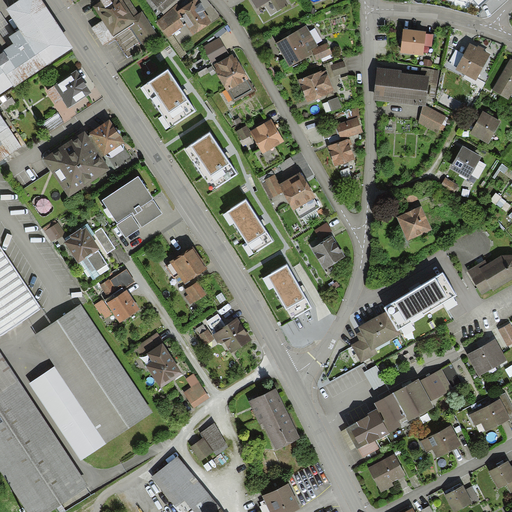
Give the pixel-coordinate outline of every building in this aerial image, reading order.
[(41,0),(19,0),(6,9),(19,30),(14,33),(9,36),(14,43),(8,47),(4,50),(5,52),(0,55),(0,161),(23,147),(0,113),(0,94),(13,86),(14,88),(74,48),(41,0)] [(100,0),(101,2),(93,6),(113,37),(129,27),(145,50),(160,39),(142,12),(139,14),(129,0),(100,0)] [(151,0),(162,12),(176,0),(151,0)] [(212,23),(195,0),(183,0),(172,8),(185,26),(193,36),(212,23)] [(251,0),(257,9),(264,4),(271,0),(278,11),(289,4),(286,0),(251,0)] [(264,4),(271,15),(278,11),(271,0),(264,4)] [(172,8),(157,22),(169,38),(185,26),(172,8)] [(14,33),(0,12),(0,34),(8,47),(14,43),(9,36),(14,33)] [(306,25),(276,44),(290,67),(313,53),(312,50),(319,46),(306,25)] [(426,32),(403,29),(401,53),(423,56),(425,46),(426,34),(426,32)] [(4,50),(8,47),(0,34),(0,55),(5,52),(4,50)] [(433,34),(426,34),(425,46),(432,46),(433,34)] [(229,54),(220,38),(203,47),(212,63),(229,54)] [(332,55),(327,43),(319,46),(312,50),(313,53),(317,61),(332,55)] [(477,47),(470,43),(464,54),(457,67),(456,70),(476,81),(490,54),(484,51),(477,47)] [(457,67),(464,54),(456,50),(448,63),(457,67)] [(216,68),(214,69),(234,103),(255,91),(236,58),(235,58),(233,54),(214,64),(216,68)] [(511,59),(510,59),(492,90),(508,99),(511,93),(511,59)] [(332,61),(323,64),(326,70),(329,78),(334,76),(331,65),(333,64),(332,61)] [(333,64),(331,65),(334,76),(348,72),(345,61),(333,64)] [(402,70),(377,67),(373,101),(423,106),(426,106),(426,105),(428,83),(429,76),(421,75),(401,73),(402,70)] [(422,68),(421,75),(429,76),(428,83),(437,84),(440,71),(422,68)] [(77,70),(54,85),(54,86),(63,99),(69,108),(91,93),(77,70)] [(184,93),(168,70),(143,86),(171,128),(196,111),(184,93)] [(326,70),(298,80),(307,104),(327,97),(327,98),(335,95),(329,78),(326,70)] [(56,104),(63,99),(54,86),(47,90),(56,104)] [(338,97),(328,100),(332,111),(342,107),(338,97)] [(426,106),(423,106),(418,123),(438,133),(447,117),(426,105),(426,106)] [(346,110),(347,119),(359,117),(358,108),(346,110)] [(501,121),(483,111),(470,134),(489,144),(501,121)] [(64,122),(58,113),(42,123),(48,132),(64,122)] [(358,117),(336,125),(341,139),(363,132),(358,117)] [(250,131),(249,132),(252,136),(262,154),(284,141),(271,119),(250,131)] [(110,120),(89,133),(90,135),(104,156),(106,155),(123,144),(125,143),(110,120)] [(250,131),(247,125),(236,131),(241,141),(252,136),(249,132),(250,131)] [(104,156),(90,135),(88,136),(85,131),(43,159),(69,197),(110,170),(102,157),(104,156)] [(189,146),(185,149),(213,190),(238,174),(225,156),(210,133),(190,147),(189,146)] [(350,138),(328,146),(335,167),(356,160),(354,153),(352,153),(350,145),(352,144),(350,138)] [(124,145),(123,144),(106,155),(107,156),(112,157),(123,150),(124,145)] [(482,156),(463,145),(449,168),(469,179),(482,156)] [(280,184),(272,171),(259,178),(270,199),(282,192),(278,185),(280,184)] [(282,192),(293,211),(295,209),(301,219),(303,217),(315,210),(320,208),(314,198),(315,198),(300,172),(280,184),(278,185),(282,192)] [(138,176),(102,200),(117,223),(133,213),(134,215),(142,210),(141,208),(140,208),(153,199),(138,176)] [(459,185),(446,177),(439,188),(453,195),(459,185)] [(422,199),(418,189),(402,195),(406,205),(422,199)] [(511,205),(496,194),(490,199),(506,212),(511,205)] [(154,200),(141,208),(142,210),(134,215),(142,227),(162,214),(154,200)] [(262,224),(246,200),(227,213),(248,246),(249,245),(254,254),(273,242),(262,224)] [(421,206),(397,217),(407,241),(432,230),(421,206)] [(319,216),(315,210),(303,217),(307,224),(319,216)] [(140,229),(131,215),(117,224),(125,238),(140,229)] [(65,233),(58,222),(45,232),(52,242),(65,233)] [(333,232),(327,223),(313,231),(319,240),(333,232)] [(81,228),(82,230),(86,228),(92,236),(95,235),(87,224),(81,228)] [(81,228),(70,236),(71,238),(64,242),(78,263),(81,262),(87,257),(97,272),(107,265),(98,251),(100,249),(92,236),(86,228),(82,230),(81,228)] [(116,248),(102,228),(94,233),(95,234),(95,235),(108,254),(116,248)] [(345,257),(332,236),(312,249),(324,269),(345,257)] [(0,471),(26,511),(50,511),(89,486),(0,352),(0,336),(41,308),(0,246),(0,471)] [(193,247),(170,262),(184,284),(208,269),(193,247)] [(486,260),(468,271),(482,295),(492,289),(493,291),(511,279),(511,255),(501,256),(488,263),(486,260)] [(97,272),(87,257),(81,262),(93,280),(100,276),(97,272)] [(110,269),(107,265),(97,272),(100,276),(110,269)] [(301,289),(288,265),(267,277),(287,311),(292,319),(312,308),(301,289)] [(110,280),(109,279),(100,285),(107,297),(117,290),(123,287),(124,288),(135,281),(127,268),(110,280)] [(443,273),(384,307),(386,311),(358,327),(361,331),(356,334),(360,340),(351,345),(361,363),(378,353),(375,349),(401,334),(399,330),(457,297),(443,273)] [(207,294),(198,281),(185,290),(188,294),(185,297),(191,305),(207,294)] [(340,287),(337,282),(329,287),(332,292),(340,287)] [(140,310),(127,290),(107,303),(120,323),(140,310)] [(112,314),(103,299),(94,305),(100,315),(102,314),(105,318),(112,314)] [(30,383),(81,460),(153,413),(81,305),(35,335),(56,366),(30,383)] [(237,318),(212,335),(218,344),(220,342),(222,344),(224,342),(231,353),(252,340),(237,318)] [(511,324),(510,321),(498,328),(508,345),(511,342),(511,324)] [(215,339),(208,329),(207,330),(203,324),(196,329),(200,334),(199,335),(206,345),(215,339)] [(163,339),(157,331),(134,347),(139,356),(147,350),(163,339)] [(183,368),(163,339),(147,350),(151,355),(145,360),(161,383),(183,368)] [(507,361),(495,339),(467,355),(479,376),(507,361)] [(374,390),(386,383),(376,365),(364,372),(374,390)] [(357,423),(346,428),(346,429),(356,447),(357,449),(358,449),(368,443),(369,444),(375,441),(378,439),(378,440),(402,427),(401,426),(434,408),(431,402),(453,390),(442,369),(420,381),(419,379),(374,404),(377,408),(367,414),(368,416),(356,422),(357,423)] [(192,387),(199,382),(193,374),(186,379),(192,387)] [(210,398),(199,382),(192,387),(183,393),(194,409),(210,398)] [(300,438),(276,389),(250,401),(274,451),(300,438)] [(499,396),(500,399),(510,417),(511,416),(511,405),(505,392),(499,396)] [(510,417),(500,399),(469,415),(475,426),(481,423),(486,432),(511,419),(510,417)] [(215,423),(201,432),(217,454),(229,447),(215,423)] [(462,445),(451,425),(420,441),(426,453),(432,449),(437,458),(462,445)] [(356,447),(346,429),(342,431),(352,450),(356,447)] [(213,452),(203,438),(190,447),(200,461),(213,452)] [(379,448),(375,441),(369,444),(368,443),(358,449),(363,457),(379,448)] [(395,454),(368,468),(381,492),(394,486),(392,483),(406,475),(395,454)] [(191,510),(193,511),(216,511),(220,509),(177,456),(151,477),(173,505),(173,506),(175,509),(184,501),(191,510)] [(511,466),(508,460),(489,471),(499,489),(506,485),(511,493),(511,492),(511,466)] [(289,483),(262,496),(270,511),(293,511),(301,508),(289,483)] [(463,485),(445,495),(453,511),(456,511),(473,503),(466,490),(463,485)] [(472,486),(466,490),(473,503),(479,500),(472,486)] [(177,511),(188,511),(191,510),(184,501),(175,509),(177,511)]
